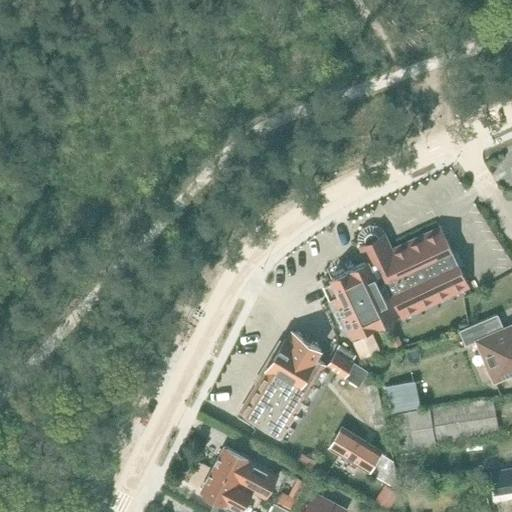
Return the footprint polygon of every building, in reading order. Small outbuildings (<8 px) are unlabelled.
[(333,283),(323,287),(330,301),(334,299),(346,325),(352,337),(466,283),(442,232),(394,254),(383,231),(377,227),(369,226),(363,229),(359,236),(358,243),(367,263),(331,279),(333,283)] [(496,316),(458,331),(464,346),(475,342),(491,383),(511,375),(511,376),(511,326),(502,331),(496,316)] [(258,385),(242,412),(282,437),(326,364),(317,359),(322,350),(292,332),(287,341),(286,340),(284,344),(280,342),(275,351),(278,352),(266,371),(263,369),(255,383),(258,385)] [(372,334),(353,343),(361,360),(380,351),(372,334)] [(398,335),(386,341),(390,350),(402,344),(398,335)] [(336,352),(326,367),(345,378),(359,386),(367,374),(352,365),(354,362),(353,361),(356,354),(339,344),(334,352),(336,352)] [(392,412),(421,406),(415,381),(386,387),(392,412)] [(493,399),(430,410),(429,408),(423,408),(424,411),(396,414),(402,450),(499,433),(493,399)] [(382,452),(343,428),(330,448),(369,473),(382,452)] [(213,470),(252,491),(265,498),(278,474),(226,447),(213,470)] [(316,461),(302,454),(296,465),(310,473),(316,461)] [(241,511),(252,491),(213,470),(202,492),(225,504),(220,511),(241,511)] [(277,501),(290,509),(295,499),(282,492),(277,501)] [(311,494),(302,511),(344,511),(345,510),(311,494)] [(290,511),(291,511),(274,502),(268,511),(290,511)]
